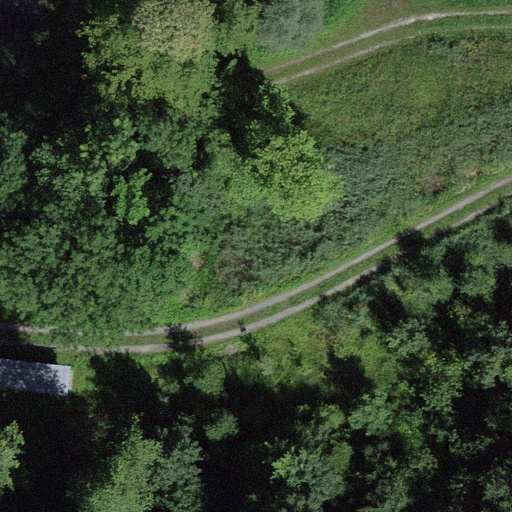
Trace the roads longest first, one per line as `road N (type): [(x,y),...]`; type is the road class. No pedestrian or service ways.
road 1 (track): [(0,322),(120,334),(220,330),(330,290),(511,190)]
road 2 (track): [(511,30),(447,28),(308,50),(0,178)]
